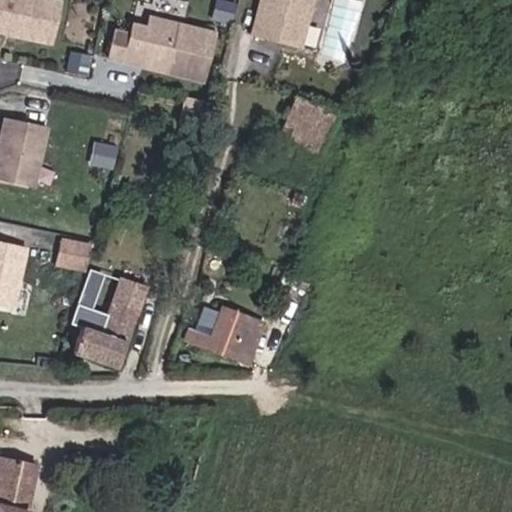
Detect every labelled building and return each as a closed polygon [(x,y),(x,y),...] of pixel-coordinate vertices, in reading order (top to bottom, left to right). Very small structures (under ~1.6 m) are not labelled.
[(0,0),(0,29),(7,31),(6,35),(47,43),(56,3),(42,0),(0,0)] [(299,47),(310,0),(261,0),(252,35),(270,40),(273,38),(281,40),(284,43),(299,47)] [(112,34),(106,58),(200,79),(211,32),(148,18),(145,30),(129,27),(127,38),(112,34)] [(328,131),(336,113),(293,96),(284,119),(328,131)] [(0,180),(32,188),(45,127),(3,119),(0,133),(0,180)] [(326,137),(328,131),(284,119),(284,121),(326,137)] [(319,155),(326,137),(284,121),(276,139),(319,155)] [(84,271),(89,247),(60,241),(54,265),(84,271)] [(24,249),(0,243),(0,305),(11,308),(24,249)] [(116,367),(144,290),(119,281),(99,334),(95,333),(99,320),(84,315),(72,352),(116,367)] [(247,364),(261,323),(220,307),(211,333),(210,335),(199,331),(189,328),(184,340),(247,364)] [(211,333),(213,326),(203,322),(199,331),(210,335),(211,333)] [(25,511),(37,464),(0,455),(0,511),(25,511)]
